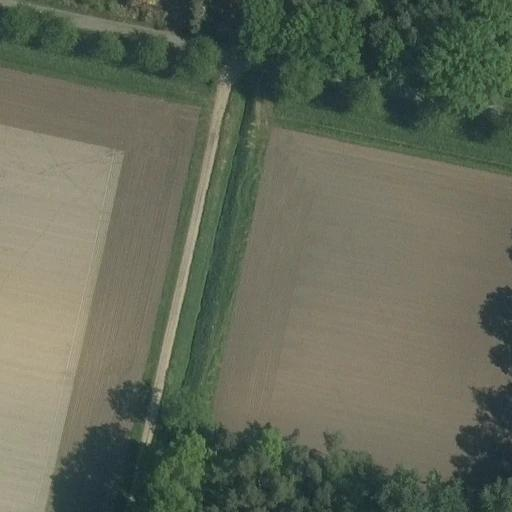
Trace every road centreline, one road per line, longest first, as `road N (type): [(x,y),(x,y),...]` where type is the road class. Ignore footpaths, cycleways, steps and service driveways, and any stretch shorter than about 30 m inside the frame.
road 1 (unclassified): [(511,121),(0,6)]
road 2 (track): [(149,511),(251,65)]
road 3 (track): [(451,109),(503,0)]
